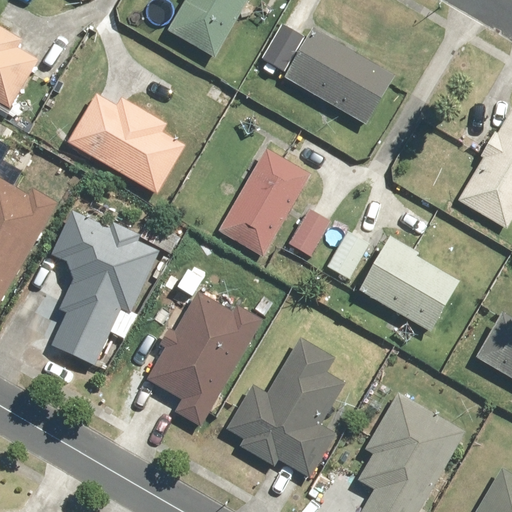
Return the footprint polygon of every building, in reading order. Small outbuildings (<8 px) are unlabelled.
[(184,0),(166,33),(213,60),(247,0),(184,0)] [(286,74),(306,41),(281,27),(262,60),(286,74)] [(315,30),(287,76),(370,125),(397,78),(315,30)] [(0,41),(0,100),(12,108),(38,66),(0,41)] [(89,92),(69,79),(48,115),(68,127),(89,92)] [(97,99),(71,146),(157,195),(184,148),(97,99)] [(511,114),(462,199),(510,227),(511,223),(511,114)] [(0,129),(0,151),(2,153),(12,137),(0,129)] [(216,230),(265,258),(312,177),(263,149),(216,230)] [(34,190),(29,198),(0,180),(0,307),(59,205),(34,190)] [(293,246),(313,257),(331,222),(311,211),(293,246)] [(141,237),(114,225),(111,230),(71,212),(51,258),(79,270),(72,287),(73,287),(49,347),(100,367),(124,308),(135,313),(161,251),(139,242),(141,237)] [(333,268),(353,280),(371,247),(351,236),(333,268)] [(393,246),(365,292),(431,331),(459,285),(393,246)] [(238,308),(235,313),(201,294),(149,384),(183,403),(178,412),(204,427),(264,323),(238,308)] [(511,318),(507,315),(479,361),(511,380),(511,318)] [(255,387),(229,431),(311,479),(337,436),(322,427),(346,387),(328,376),(336,362),(301,341),(269,395),(255,387)] [(426,410),(400,394),(365,451),(374,457),(360,480),(378,491),(364,511),(421,511),(469,433),(427,409),(426,410)] [(480,511),(511,511),(511,475),(505,471),(480,511)]
